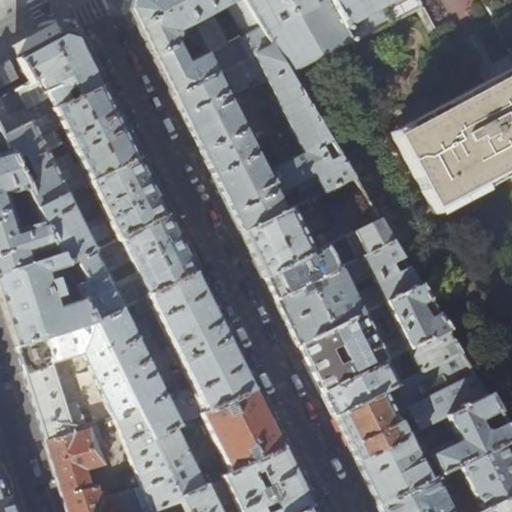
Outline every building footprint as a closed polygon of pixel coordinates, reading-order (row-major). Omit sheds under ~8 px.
[(240,234),(283,212),(273,193),(314,175),(322,192),(352,177),(289,75),(243,0),(131,0),(129,10),(153,60),(160,74),(193,139),(240,234)] [(243,0),(289,75),(351,42),(328,0),(243,0)] [(328,0),(351,42),(419,7),(415,0),(328,0)] [(511,0),(479,0),(511,60),(511,0)] [(0,103),(0,137),(0,138),(100,87),(85,58),(78,43),(76,38),(61,34),(52,39),(41,45),(23,55),(16,58),(28,81),(15,89),(24,108),(7,117),(0,103)] [(511,165),(511,72),(391,138),(429,210),(511,165)] [(7,151),(12,162),(21,158),(32,180),(23,185),(26,189),(36,209),(63,195),(87,183),(136,159),(119,126),(100,87),(0,138),(2,142),(7,151)] [(23,185),(12,162),(7,151),(0,153),(0,273),(33,264),(30,254),(54,246),(42,222),(24,228),(23,224),(18,226),(19,230),(15,231),(4,197),(8,195),(9,199),(14,197),(13,193),(26,189),(23,185)] [(143,173),(136,159),(87,183),(103,216),(79,227),(63,195),(36,209),(42,222),(54,246),(59,255),(64,266),(165,216),(150,188),(143,173)] [(302,202),(305,201),(309,199),(306,191),(298,195),(302,202)] [(313,215),(305,201),(302,202),(283,212),(240,234),(250,252),(263,278),(340,239),(334,228),(307,242),(297,223),(313,215)] [(131,304),(193,273),(176,239),(170,228),(165,216),(64,266),(93,323),(123,308),(131,304)] [(368,225),(340,239),(263,278),(268,289),(274,301),(391,242),(384,230),(373,235),(368,225)] [(407,268),(396,274),(391,265),(402,260),(391,242),(274,301),(283,320),(296,346),(360,315),(366,312),(418,286),(407,268)] [(59,255),(33,264),(0,273),(0,307),(3,318),(13,348),(93,323),(64,266),(59,255)] [(218,323),(193,273),(131,304),(136,316),(151,310),(192,391),(173,400),(166,395),(155,373),(150,375),(147,368),(151,366),(123,308),(93,323),(135,408),(151,440),(172,429),(199,416),(251,390),(219,326),(218,323)] [(446,332),(418,286),(366,312),(371,322),(383,316),(389,328),(395,325),(401,336),(376,348),(360,315),(296,346),(305,364),(320,394),(392,358),(408,351),(446,332)] [(93,323),(13,348),(28,395),(44,444),(87,430),(78,403),(75,400),(64,404),(51,364),(80,355),(113,421),(135,408),(93,323)] [(459,354),(446,332),(408,351),(419,374),(459,354)] [(486,397),(459,354),(419,374),(395,386),(332,417),(341,435),(354,462),(405,436),(445,417),(486,397)] [(395,364),(392,358),(320,394),(325,404),(332,417),(395,386),(386,368),(395,364)] [(263,412),(251,390),(199,416),(228,474),(281,448),(263,412)] [(511,439),(486,397),(445,417),(457,443),(455,444),(454,440),(428,452),(424,444),(412,449),(405,436),(354,462),(359,471),(362,478),(376,506),(431,479),(451,469),(511,439)] [(135,408),(113,421),(148,507),(145,506),(136,509),(130,492),(101,500),(97,487),(91,488),(85,471),(103,464),(97,449),(104,446),(96,427),(87,430),(44,444),(60,496),(65,511),(148,511),(182,501),(180,498),(151,440),(135,408)] [(201,487),(172,429),(151,440),(180,498),(201,487)] [(511,448),(511,440),(511,439),(451,469),(456,479),(463,478),(473,499),(469,505),(472,511),(478,511),(511,495),(511,474),(502,453),(511,448)] [(292,471),(281,448),(228,474),(201,487),(180,498),(182,501),(185,508),(191,506),(194,511),(216,511),(216,510),(233,501),(238,511),(297,511),(310,506),(292,471)] [(0,500),(9,497),(0,468),(0,500)] [(447,511),(431,479),(376,506),(379,511),(447,511)] [(511,511),(511,495),(478,511),(511,511)] [(0,511),(13,511),(9,497),(0,500),(0,511)]
